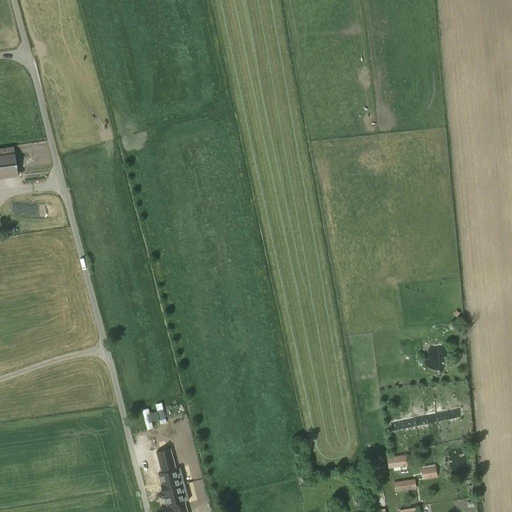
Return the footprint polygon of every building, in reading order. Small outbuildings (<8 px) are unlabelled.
[(13,148),(0,149),(0,178),(17,176),(13,148)] [(176,485),(172,470),(179,468),(174,447),(160,450),(166,471),(155,473),(158,485),(157,485),(158,490),(176,485)] [(401,456),(387,459),(390,470),(404,466),(401,456)] [(436,467),(421,469),(423,480),(438,478),(436,467)] [(415,480),(394,483),(395,492),(416,490),(415,480)] [(180,501),(176,485),(158,490),(160,495),(161,495),(164,506),(174,504),(176,511),(191,511),(188,499),(180,501)]
